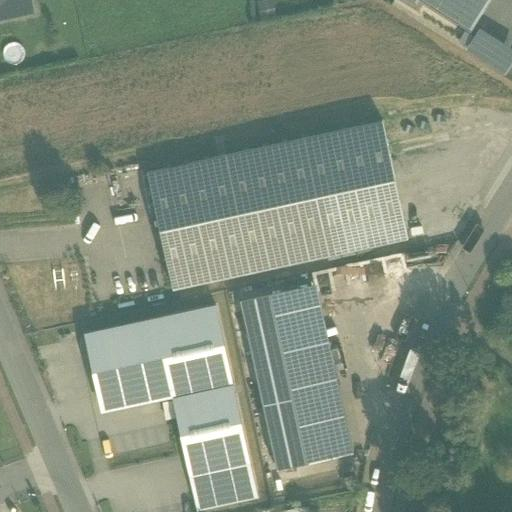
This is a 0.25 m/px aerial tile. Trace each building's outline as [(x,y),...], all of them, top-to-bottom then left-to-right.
[(0,0),(0,20),(33,13),(30,0),(0,0)] [(488,0),(409,0),(415,3),(416,0),(426,0),(471,28),(488,0)] [(511,47),(477,26),(464,49),(502,72),(511,55),(511,47)] [(382,122),(147,173),(173,291),(408,240),(382,122)] [(278,470),(352,454),(316,287),(241,303),(278,470)] [(197,511),(257,499),(215,306),(85,335),(101,413),(170,399),(197,511)]
